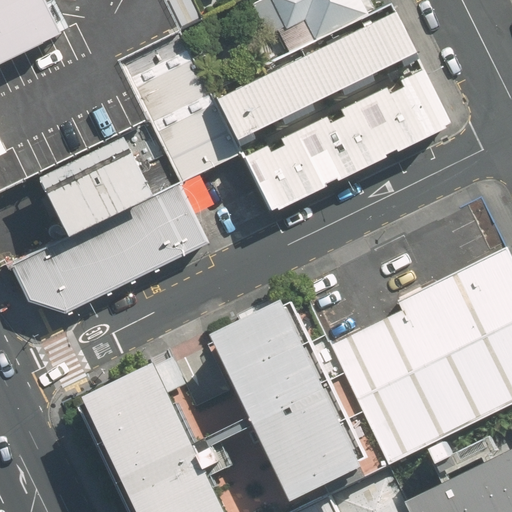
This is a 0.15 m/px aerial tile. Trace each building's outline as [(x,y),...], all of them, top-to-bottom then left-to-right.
[(119,58),(177,30),(160,0),(0,0),(0,187),(27,175),(111,135),(148,116),(119,58)] [(172,0),(184,24),(234,0),(172,0)] [(372,9),(368,0),(256,0),(251,3),(266,33),(274,29),(284,51),(372,9)] [(410,47),(387,1),(372,9),(284,51),(207,89),(229,135),(410,47)] [(148,116),(178,180),(237,152),(229,135),(207,89),(177,30),(119,58),(148,116)] [(237,152),(267,208),(445,121),(410,47),(229,135),(237,152)] [(145,130),(33,186),(55,230),(167,175),(145,130)] [(202,239),(173,182),(3,267),(20,302),(54,312),(202,239)] [(511,402),(511,253),(508,246),(398,300),(403,309),(332,344),(391,464),(511,403),(511,402)] [(226,393),(242,423),(244,429),(246,433),(284,511),(356,477),(274,309),(202,344),(226,393)] [(188,457),(185,451),(158,397),(183,385),(172,362),(74,409),(124,511),(214,511),(201,484),(188,457)] [(511,511),(511,450),(408,500),(414,511),(511,511)] [(341,511),(414,511),(408,500),(391,464),(332,493),(341,511)] [(341,511),(332,493),(292,511),(341,511)]
